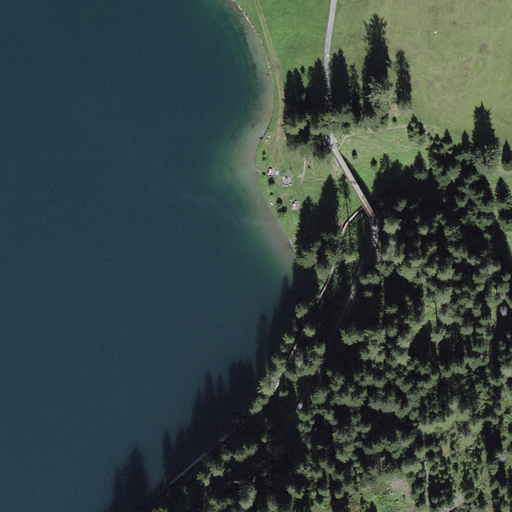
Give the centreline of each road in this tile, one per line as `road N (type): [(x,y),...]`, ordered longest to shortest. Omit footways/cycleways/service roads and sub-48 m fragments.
road 1 (track): [(190,511),(297,411),(373,258),(367,209)]
road 2 (track): [(256,0),(281,85),(279,154)]
